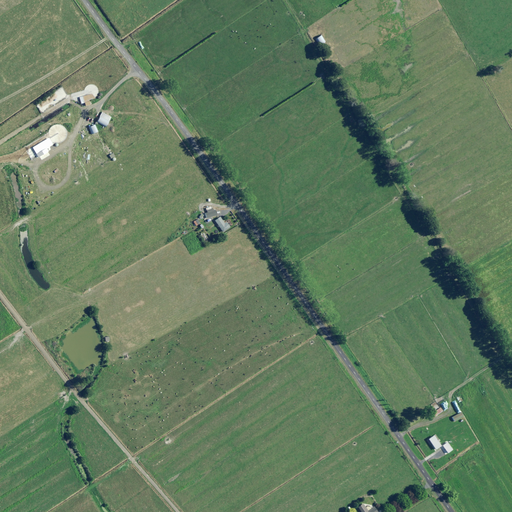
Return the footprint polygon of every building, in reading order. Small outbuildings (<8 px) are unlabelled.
[(325,42),(321,35),(316,38),(320,44),(325,42)] [(94,99),(93,94),(79,97),(81,104),(84,103),(85,106),(90,105),(89,100),(94,99)] [(100,116),(97,122),(105,127),(109,121),(100,116)] [(98,131),(95,124),(89,127),(92,134),(98,131)] [(210,209),(210,207),(206,208),(207,213),(205,213),(206,218),(217,215),(216,211),(213,211),(213,209),(210,209)] [(224,223),(220,217),(214,221),(222,232),(230,227),(226,222),(224,223)] [(443,411),(440,408),(436,411),(435,409),(432,410),(435,414),(433,415),(434,417),(443,411)] [(463,417),(461,412),(452,417),(454,422),(463,417)] [(451,458),(445,449),(438,453),(445,463),(451,458)]
